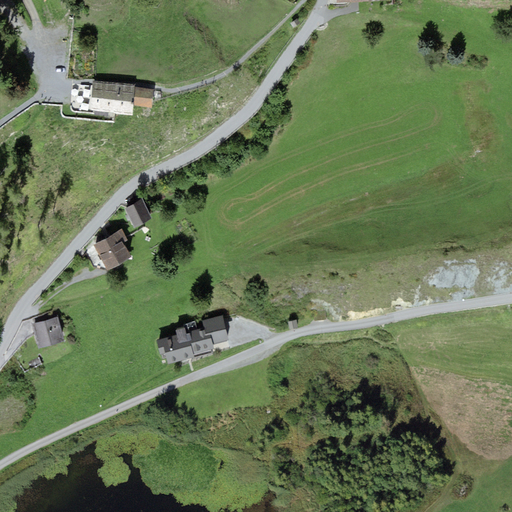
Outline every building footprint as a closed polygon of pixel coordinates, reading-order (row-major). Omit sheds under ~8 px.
[(300,21),(297,16),(290,21),(293,26),(300,21)] [(130,83),(92,80),(91,84),(90,109),(113,111),(132,112),(133,104),(134,87),(134,83),(130,83)] [(154,89),(134,87),(133,104),(152,106),(154,89)] [(151,218),(141,199),(124,207),(134,227),(151,218)] [(127,238),(122,228),(107,236),(93,244),(107,268),(131,254),(123,240),(127,238)] [(175,332),(156,337),(160,353),(165,352),(168,364),(189,358),(216,351),(214,343),(230,339),(223,313),(201,319),(202,324),(188,327),(188,324),(174,328),(175,332)] [(65,339),(58,315),(32,323),(34,330),(39,346),(65,339)] [(296,319),(288,321),(289,328),(298,326),(296,319)]
